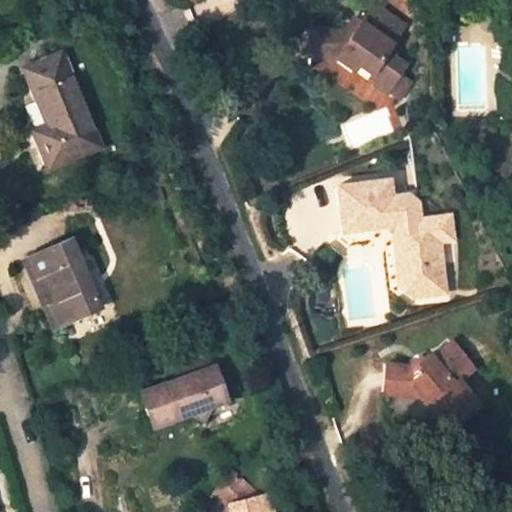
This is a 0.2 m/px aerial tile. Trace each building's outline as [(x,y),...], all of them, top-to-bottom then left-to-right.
[(407,23),(373,3),(362,23),(353,37),(347,33),(312,31),(310,57),(338,59),(356,70),(361,64),(375,72),(377,82),(391,91),(392,89),(403,72),(408,62),(397,55),(395,43),(407,23)] [(362,23),(355,19),(347,33),(353,37),(362,23)] [(24,69),(48,125),(33,131),(47,166),(100,144),(62,54),(24,69)] [(415,79),(403,72),(392,89),(404,96),(415,79)] [(390,183),(337,189),(343,235),(386,229),(391,224),(401,232),(406,272),(438,269),(435,247),(454,245),(452,220),(421,224),(419,207),(409,199),(392,200),(390,183)] [(391,224),(386,229),(393,235),(400,292),(413,302),(447,298),(444,268),(438,269),(406,272),(401,232),(391,224)] [(28,256),(57,324),(97,306),(69,239),(28,256)] [(385,367),(383,397),(403,398),(413,390),(436,417),(439,413),(454,430),(480,408),(459,384),(474,372),(451,345),(433,361),(429,357),(414,369),(385,367)] [(178,379),(214,366),(210,357),(175,370),(178,379)] [(214,366),(178,379),(139,393),(150,425),(186,412),(201,417),(208,405),(225,398),(214,366)] [(229,472),(212,492),(227,505),(258,497),(229,472)] [(270,511),(266,495),(258,497),(227,505),(228,511),(270,511)]
